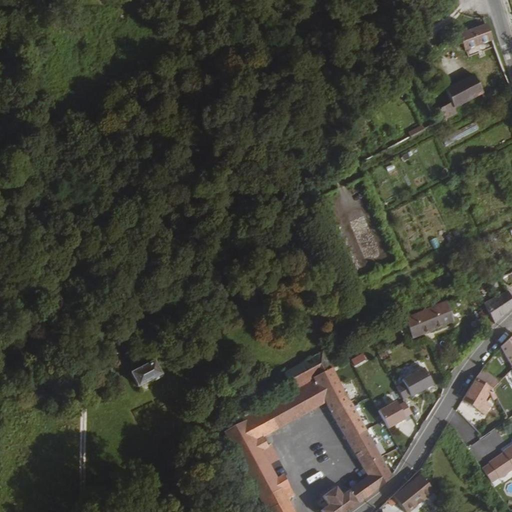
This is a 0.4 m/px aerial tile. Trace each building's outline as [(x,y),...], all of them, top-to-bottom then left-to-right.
[(490,50),(495,48),(486,26),(459,36),(465,51),(474,48),(475,51),(481,49),(480,46),(488,43),(490,50)] [(485,55),(499,92),(509,87),(510,87),(496,51),(485,55)] [(447,89),(430,53),(408,64),(433,120),(483,94),(473,76),(447,89)] [(480,131),(476,122),(443,140),(447,148),(480,131)] [(423,125),(408,131),(411,138),(426,132),(423,125)] [(370,247),(369,244),(358,248),(361,257),(356,259),(358,267),(389,257),(384,243),(370,247)] [(495,324),(507,316),(511,312),(511,300),(508,292),(483,304),(495,324)] [(446,303),(408,320),(404,322),(410,339),(454,322),(446,303)] [(511,337),(500,348),(511,368),(511,337)] [(322,353),(283,375),(292,391),(313,379),(331,370),(322,353)] [(356,367),(367,361),(364,353),(352,359),(356,367)] [(161,376),(154,362),(131,374),(138,387),(161,376)] [(402,380),(411,397),(433,385),(424,368),(402,380)] [(313,379),(326,402),(368,477),(340,498),(334,489),(321,499),(327,507),(320,511),(347,511),(357,506),(379,490),(390,478),(331,370),(313,379)] [(491,391),(498,384),(482,371),(476,379),(491,391)] [(246,421),(256,441),(263,437),(326,402),(313,379),(292,391),(245,419),(246,421)] [(491,391),(476,379),(463,400),(485,416),(491,406),(485,401),(489,394),(494,402),(497,400),(491,391)] [(511,401),(502,408),(504,411),(509,419),(511,417),(511,401)] [(406,420),(396,403),(378,412),(388,430),(406,420)] [(246,421),(224,433),(266,511),(293,511),(290,504),(297,500),(275,461),(278,459),(270,445),(268,446),(263,437),(256,441),(246,421)] [(511,445),(505,451),(505,452),(491,462),(491,463),(481,470),(490,484),(500,476),(501,478),(511,470),(511,445)] [(311,486),(324,477),(321,472),(307,480),(311,486)] [(394,495),(388,501),(392,507),(397,504),(403,511),(411,511),(432,495),(417,476),(394,495)]
